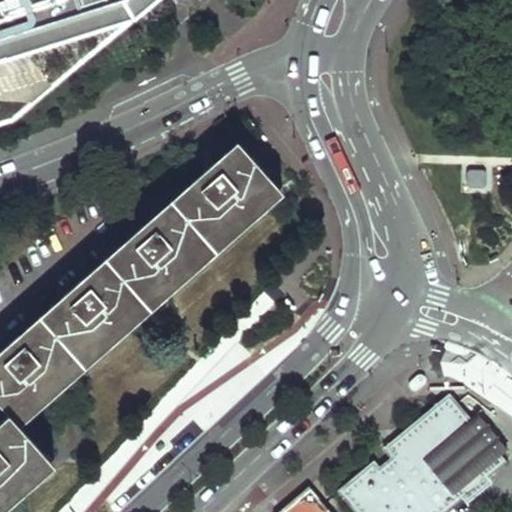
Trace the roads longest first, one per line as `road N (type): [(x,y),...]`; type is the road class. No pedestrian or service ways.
road 1 (residential): [(0,181),(239,76),(317,66)]
road 2 (primary): [(382,290),(341,317),(140,511)]
road 3 (primary): [(199,511),(372,345),(382,290)]
road 4 (primary): [(317,66),(324,106),(373,225),(382,290)]
